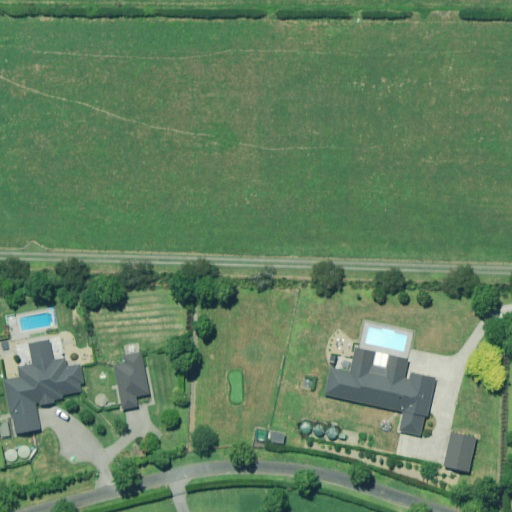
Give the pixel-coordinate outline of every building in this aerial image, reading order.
[(59,401),(66,400),(65,396),(80,393),(86,392),(85,385),(87,385),(83,366),(70,368),(68,359),(58,361),(55,341),(34,345),(37,365),(21,367),(23,378),(8,381),(18,435),(45,430),(40,406),(59,403),(59,401)] [(414,374),(413,380),(408,379),(409,373),(356,362),(353,373),(334,369),(328,396),(406,413),(402,430),(428,435),(439,380),(414,374)] [(13,436),(10,419),(0,420),(0,436),(0,438),(13,436)] [(480,439),(456,433),(448,467),(472,473),(480,439)] [(34,444),(7,453),(11,465),(38,457),(34,444)]
